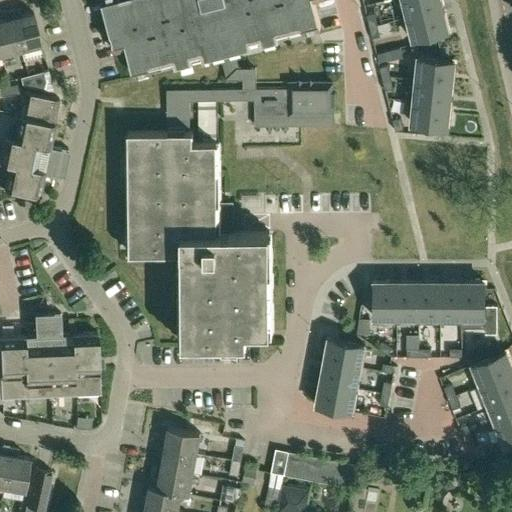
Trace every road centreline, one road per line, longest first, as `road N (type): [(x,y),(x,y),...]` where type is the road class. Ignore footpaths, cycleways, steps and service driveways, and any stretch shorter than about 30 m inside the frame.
road 1 (residential): [(268,373),(270,405),(422,432),(430,367)]
road 2 (residential): [(53,226),(88,95),(72,0)]
road 3 (residential): [(121,378),(124,338),(53,226)]
road 4 (residential): [(295,290),(355,247),(356,225),(293,225)]
road 5 (residential): [(121,378),(268,373)]
road 6 (unclassified): [(345,0),(373,124)]
